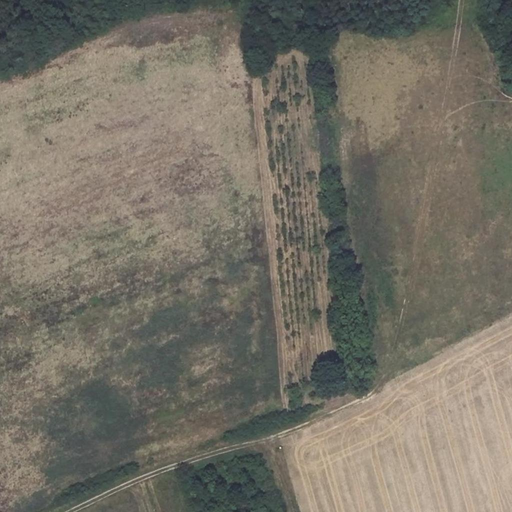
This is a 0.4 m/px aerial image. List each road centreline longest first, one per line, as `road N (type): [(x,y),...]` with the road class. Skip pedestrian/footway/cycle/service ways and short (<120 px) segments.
road 1 (track): [(384,377),(426,208),(462,0)]
road 2 (track): [(69,511),(360,400),(384,377)]
